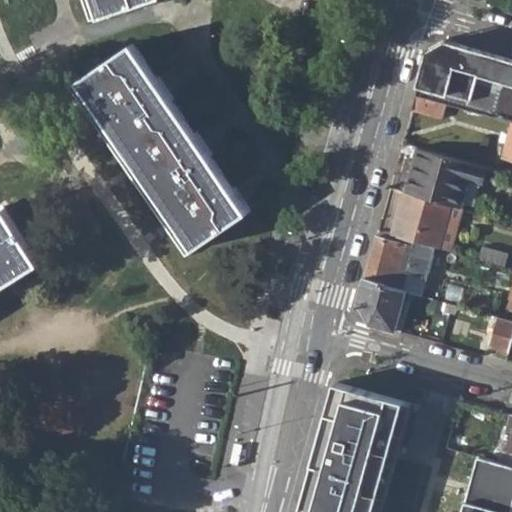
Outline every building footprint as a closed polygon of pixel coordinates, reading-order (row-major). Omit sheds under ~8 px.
[(94,0),(100,17),(151,0),(94,0)] [(429,49),(420,82),(434,87),(431,97),(511,120),(511,57),(448,39),(429,49)] [(78,81),(195,250),(250,213),(133,44),(78,81)] [(452,203),(462,206),(473,162),(417,146),(405,190),(452,203)] [(436,245),(440,246),(452,203),(405,190),(393,233),(414,239),(436,245)] [(0,212),(0,290),(19,279),(42,264),(6,208),(0,212)] [(414,239),(412,247),(378,236),(366,277),(402,287),(406,271),(428,277),(436,245),(414,239)] [(371,322),(396,329),(406,289),(402,287),(366,277),(360,300),(371,322)] [(432,304),(456,311),(459,304),(428,295),(426,302),(433,303),(432,304)] [(490,344),(511,351),(511,346),(511,318),(499,315),(490,344)] [(373,511),(407,399),(338,380),(300,511),(373,511)] [(511,413),(501,451),(511,453),(511,413)] [(511,511),(511,465),(483,457),(466,511),(511,511)] [(10,511),(72,511),(74,510),(14,501),(10,511)]
